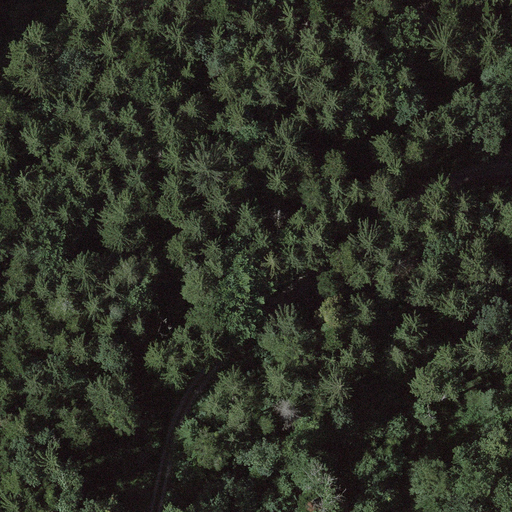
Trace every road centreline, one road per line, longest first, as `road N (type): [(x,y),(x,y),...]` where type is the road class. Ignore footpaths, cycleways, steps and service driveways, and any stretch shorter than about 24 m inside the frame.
road 1 (track): [(511,172),(471,174),(400,207),(254,323),(210,367),(169,446),(154,511)]
road 2 (track): [(511,161),(420,334),(391,511)]
